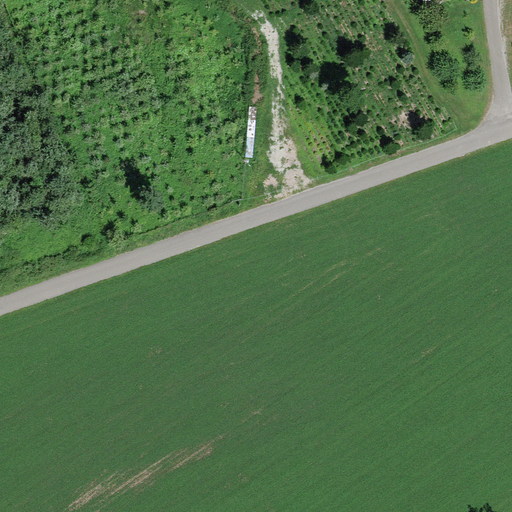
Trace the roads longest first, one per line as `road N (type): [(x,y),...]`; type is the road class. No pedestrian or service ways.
road 1 (track): [(0,307),(511,128)]
road 2 (track): [(505,130),(490,0)]
